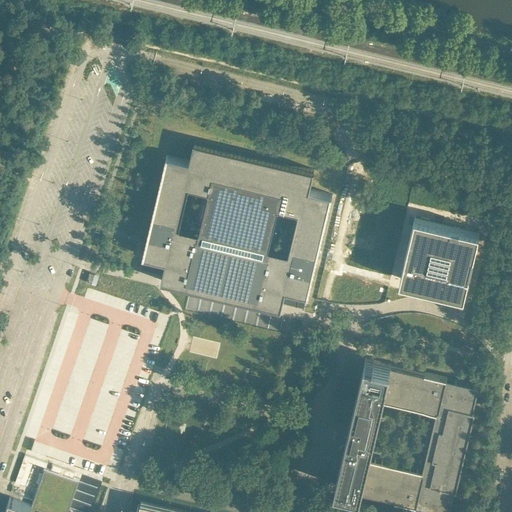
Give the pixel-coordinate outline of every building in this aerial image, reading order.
[(146,247),(145,251),(144,250),(144,251),(145,251),(144,255),(143,254),(143,255),(166,261),(163,272),(161,280),(281,308),(283,300),(286,289),(309,294),(307,293),(308,290),(310,290),(308,289),(309,286),(310,286),(311,286),(309,285),(310,282),(311,282),(312,282),(310,281),(311,278),(312,278),(311,277),(312,274),(313,274),(312,273),(313,270),(314,271),(314,270),(313,269),(314,266),(315,267),(315,266),(314,265),(315,262),(316,263),(316,262),(315,261),(315,258),(317,259),(317,258),(316,257),(316,254),(318,255),(318,254),(317,253),(317,250),(319,251),(319,250),(318,249),(318,246),(320,247),(320,246),(318,245),(319,242),(321,243),(321,242),(319,241),(320,238),(322,239),(322,238),(320,237),(321,234),(323,235),(323,234),(321,233),(322,230),(324,231),(324,230),(322,229),(323,226),(325,227),(325,226),(323,225),(324,222),(326,223),(326,222),(324,221),(325,218),(327,219),(327,218),(325,217),(326,214),(327,215),(328,214),(326,214),(327,210),(328,211),(329,210),(327,210),(328,206),(329,207),(330,206),(328,206),(329,202),(330,203),(331,202),(329,202),(330,198),(331,199),(331,198),(330,198),(331,194),(332,195),(332,194),(309,188),(314,169),(194,140),(189,160),(166,155),(168,156),(167,159),(166,159),(165,159),(167,160),(166,163),(165,163),(164,163),(166,164),(165,167),(164,167),(163,167),(165,168),(164,171),(163,171),(164,172),(163,175),(162,175),(163,176),(162,179),(161,179),(162,180),(161,183),(160,182),(160,183),(161,184),(160,187),(159,186),(159,187),(160,188),(160,191),(158,190),(158,191),(159,192),(159,195),(157,194),(157,195),(158,196),(158,199),(156,198),(156,199),(157,200),(157,203),(155,202),(155,203),(157,204),(156,207),(154,206),(154,207),(156,208),(155,211),(153,210),(153,211),(155,212),(154,215),(152,214),(152,215),(154,216),(153,219),(151,218),(151,219),(153,220),(152,223),(150,222),(150,223),(152,224),(151,227),(149,226),(149,227),(151,228),(150,231),(149,230),(148,231),(150,232),(149,235),(148,234),(147,235),(149,236),(148,239),(147,238),(146,239),(148,240),(147,243),(146,242),(145,243),(147,244),(146,247),(145,246),(144,247),(146,247)] [(404,261),(400,278),(427,285),(437,287),(445,289),(464,294),(471,267),(480,229),(415,214),(404,261)] [(90,272),(86,282),(91,283),(94,274),(93,273),(90,272)] [(341,451),(341,452),(342,452),(343,453),(335,485),(417,504),(417,502),(425,504),(425,506),(448,511),(454,487),(456,488),(475,409),(473,409),(479,384),(455,379),(454,381),(447,379),(447,377),(365,358),(344,446),(343,446),(342,446),(341,447),(341,448),(341,449),(340,449),(341,450),(341,451)] [(4,511),(67,511),(79,479),(44,467),(31,504),(9,497),(5,510),(4,511)] [(189,511),(141,500),(138,511),(189,511)]
